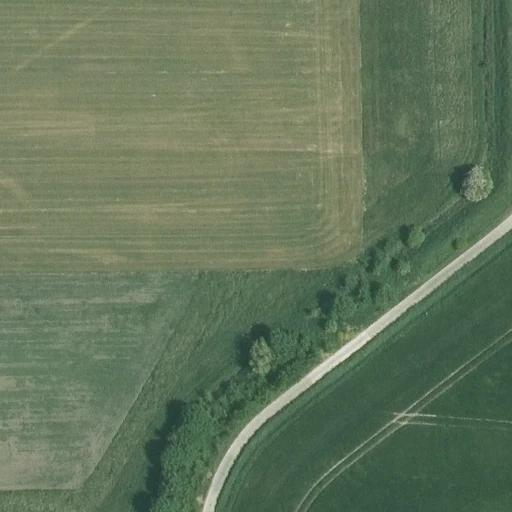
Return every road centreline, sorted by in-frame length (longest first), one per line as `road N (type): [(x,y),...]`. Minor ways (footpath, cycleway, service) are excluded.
road 1 (unclassified): [(208,511),(228,461),(263,418),(511,221)]
road 2 (track): [(469,0),(471,139),(464,168),(448,190),(283,321)]
road 3 (track): [(127,511),(168,411),(256,332),(283,321),(352,348)]
